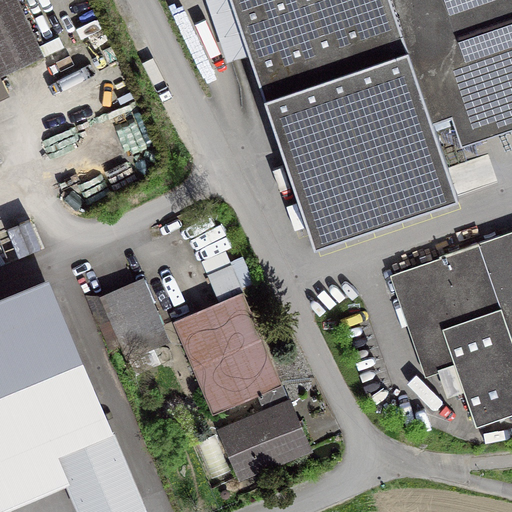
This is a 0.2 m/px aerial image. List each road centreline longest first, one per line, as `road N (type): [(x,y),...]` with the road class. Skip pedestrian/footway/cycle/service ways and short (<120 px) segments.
road 1 (residential): [(375,468),(143,0)]
road 2 (residential): [(375,468),(511,489)]
